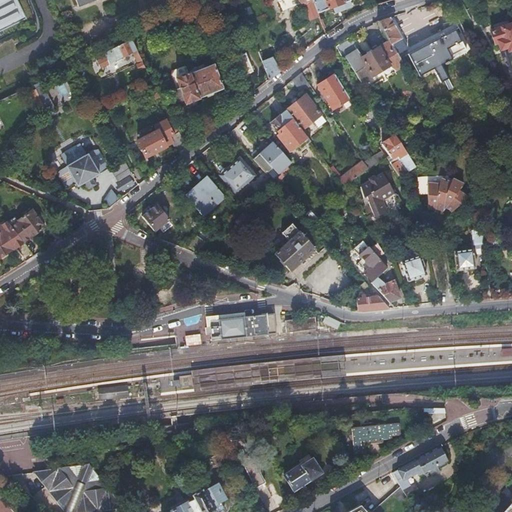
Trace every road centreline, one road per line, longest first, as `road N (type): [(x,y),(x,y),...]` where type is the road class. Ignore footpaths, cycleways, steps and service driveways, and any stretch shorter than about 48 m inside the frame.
road 1 (unclassified): [(419,0),(336,36),(103,222)]
road 2 (unclassified): [(0,326),(115,331),(292,297)]
road 3 (residential): [(511,410),(469,423),(305,511)]
road 4 (residential): [(292,297),(362,316),(511,305)]
road 5 (residential): [(103,222),(292,297)]
road 6 (unclassified): [(103,222),(0,284)]
